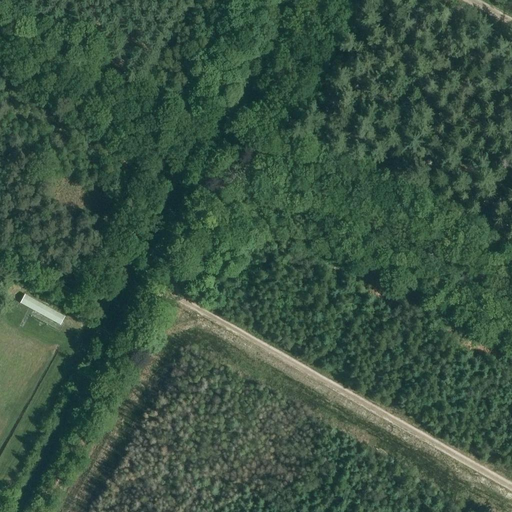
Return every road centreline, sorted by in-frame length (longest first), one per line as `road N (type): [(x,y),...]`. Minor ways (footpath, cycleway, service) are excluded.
road 1 (track): [(234,161),(40,511)]
road 2 (track): [(511,487),(163,291)]
road 3 (track): [(285,0),(89,339)]
road 4 (track): [(234,161),(273,183),(380,199),(511,272)]
road 5 (track): [(325,0),(234,161)]
